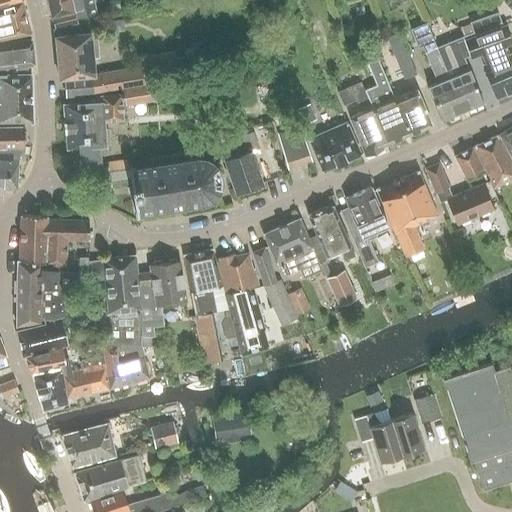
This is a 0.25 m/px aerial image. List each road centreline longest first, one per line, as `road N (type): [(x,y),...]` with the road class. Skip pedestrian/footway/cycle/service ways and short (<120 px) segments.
road 1 (residential): [(40,178),(145,241),(174,240),(245,222),(511,108)]
road 2 (residential): [(76,511),(6,331),(4,224),(40,178)]
road 3 (residential): [(40,178),(44,72),(32,0)]
